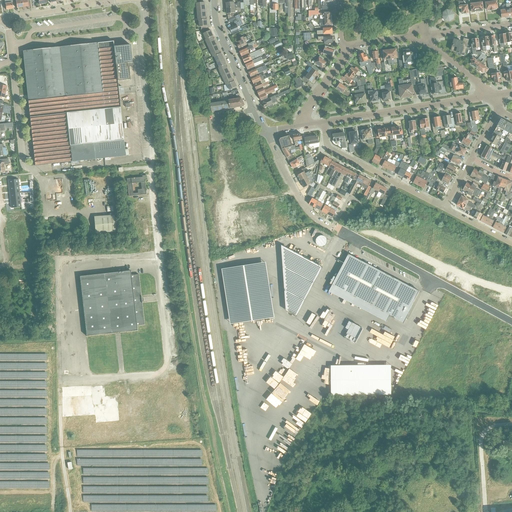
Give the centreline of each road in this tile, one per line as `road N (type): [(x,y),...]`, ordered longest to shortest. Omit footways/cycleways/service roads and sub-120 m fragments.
road 1 (track): [(167,129),(181,265),(229,511)]
road 2 (residential): [(333,227),(511,322)]
road 3 (unknown): [(273,246),(218,269),(246,403)]
road 4 (tertiary): [(322,120),(491,95)]
road 5 (residential): [(443,206),(323,145),(322,120)]
road 6 (residential): [(60,167),(35,170),(22,162),(11,58)]
road 7 (residential): [(9,46),(145,30)]
road 8 (unknown): [(324,344),(253,457)]
road 9 (residential): [(150,156),(138,48),(145,30)]
road 10 (residential): [(333,227),(293,193),(263,130)]
